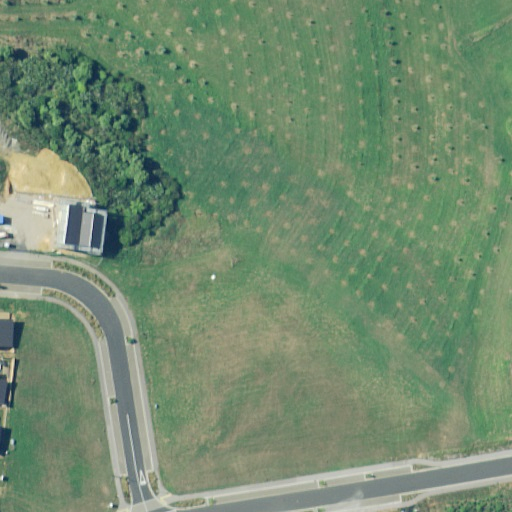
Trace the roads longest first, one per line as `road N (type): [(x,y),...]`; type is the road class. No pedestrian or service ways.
road 1 (residential): [(0,275),(80,286),(103,303),(147,511)]
road 2 (residential): [(284,500),(511,468)]
